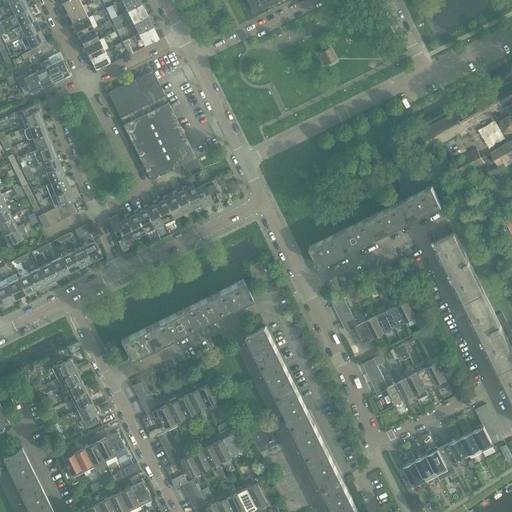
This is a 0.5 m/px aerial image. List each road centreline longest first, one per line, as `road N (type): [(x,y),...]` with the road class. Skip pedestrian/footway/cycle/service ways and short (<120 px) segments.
road 1 (residential): [(378,441),(491,386),(418,231),(304,288)]
road 2 (residential): [(322,511),(231,323),(112,381)]
road 3 (residential): [(245,164),(426,75)]
road 4 (residential): [(95,216),(144,193),(86,82)]
road 5 (residential): [(378,441),(304,288)]
road 6 (residential): [(93,211),(50,101),(86,82)]
road 7 (residential): [(121,273),(263,204)]
road 8 (residential): [(176,511),(112,381)]
road 9 (residential): [(192,58),(314,0)]
